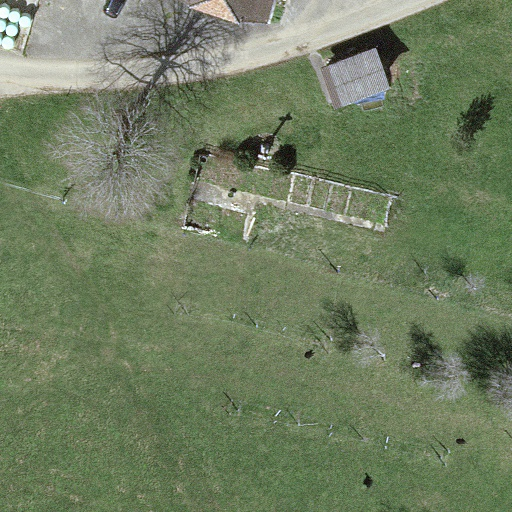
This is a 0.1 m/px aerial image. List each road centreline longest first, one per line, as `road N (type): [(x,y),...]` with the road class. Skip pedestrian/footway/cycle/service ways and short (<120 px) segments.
road 1 (track): [(45,72),(35,176),(89,365),(173,511)]
road 2 (unclassified): [(0,66),(92,74),(202,63),(402,0)]
